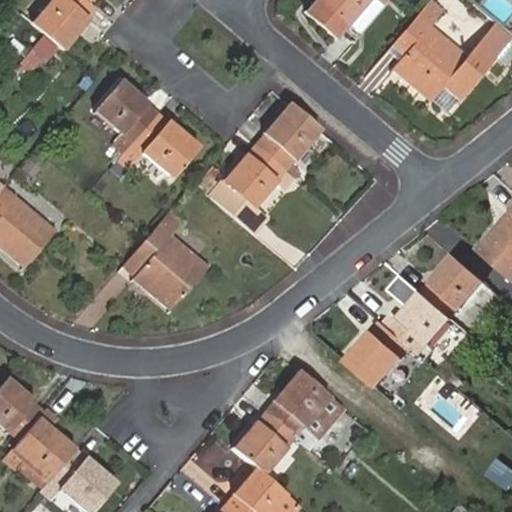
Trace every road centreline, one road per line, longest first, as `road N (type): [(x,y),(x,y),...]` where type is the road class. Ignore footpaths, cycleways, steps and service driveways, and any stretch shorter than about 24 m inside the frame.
road 1 (residential): [(0,306),(59,342),(111,360),(174,360),(222,348),(265,326),(441,178)]
road 2 (residential): [(441,178),(237,10)]
